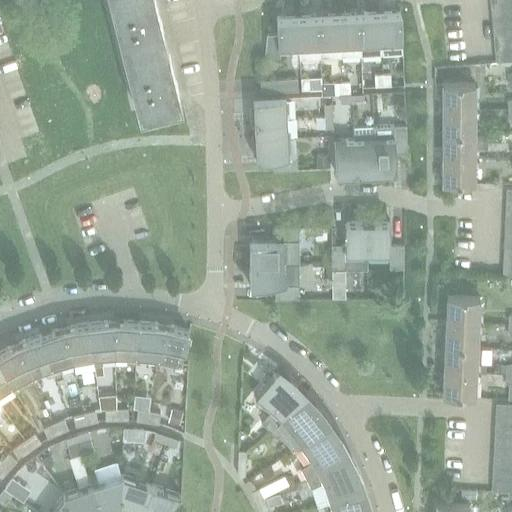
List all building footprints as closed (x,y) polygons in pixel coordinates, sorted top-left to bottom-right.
[(123,31),(118,32),(122,48),(165,37),(165,36),(161,38),(158,27),(163,26),(155,0),(110,0),(111,2),(115,1),(118,10),(113,12),(116,22),(120,21),(123,31)] [(511,4),(491,6),(492,17),(511,14),(511,4)] [(379,11),(381,53),(402,52),(400,10),(379,11)] [(361,54),(381,53),(379,11),(359,12),(361,54)] [(340,55),(361,54),(359,12),(339,13),(340,55)] [(320,56),(340,55),(339,13),(318,14),(320,56)] [(300,57),(320,56),(318,14),(298,15),(299,47),(300,57)] [(511,14),(492,17),(493,27),(511,25),(511,14)] [(280,47),(299,47),(298,15),(277,16),(278,32),(267,32),(265,55),(280,55),(280,47)] [(511,25),(493,27),(494,38),(511,36),(511,25)] [(511,36),(494,38),(495,48),(511,46),(511,36)] [(138,93),(134,94),(138,111),(181,100),(181,98),(176,99),(174,89),(178,88),(168,48),(164,49),(161,39),(165,37),(122,48),(126,64),(131,62),(133,72),(129,73),(132,84),(136,83),(138,93)] [(511,46),(495,48),(496,60),(511,58),(511,46)] [(382,73),(383,85),(391,84),(390,72),(382,73)] [(375,85),(383,85),(382,73),(374,73),(375,85)] [(261,91),(298,89),(297,76),(260,78),(261,91)] [(301,88),(310,88),(309,76),(301,76),(301,88)] [(342,81),(342,93),(351,92),(350,80),(342,81)] [(334,93),(342,93),(342,81),(334,81),(334,93)] [(442,107),(475,107),(475,82),(442,82),(442,107)] [(352,100),(352,92),(340,93),(340,101),(352,100)] [(364,92),(352,92),(352,100),(364,100),(364,92)] [(254,118),(287,116),(286,96),(253,97),(254,118)] [(324,114),(332,114),(332,102),(324,102),(324,114)] [(475,107),(442,107),(442,132),(475,132),(475,107)] [(333,126),(332,114),(324,114),(325,126),(333,126)] [(255,138),(288,136),(287,116),(254,118),(255,138)] [(376,169),(396,168),(395,151),(407,151),(406,127),(374,128),(376,169)] [(356,170),(359,170),(376,169),(374,128),(354,129),(354,137),(356,170)] [(475,132),(442,132),(442,156),(475,156),(475,132)] [(288,136),(255,138),(256,158),(273,157),(273,169),(297,168),(297,156),(289,156),(288,136)] [(335,171),(356,170),(354,137),(334,138),(335,171)] [(475,156),(442,156),(442,181),(475,182),(475,156)] [(346,253),(367,252),(367,218),(345,218),(345,243),(331,243),(331,267),(346,267),(346,253)] [(367,218),(367,252),(389,252),(389,267),(403,267),(403,243),(389,243),(389,218),(367,218)] [(249,262),(284,262),(299,261),(299,225),(274,225),(274,240),(249,240),(249,262)] [(511,240),(504,241),(503,251),(511,251),(511,240)] [(511,251),(503,251),(503,262),(511,262),(511,251)] [(299,297),(299,283),(299,261),(284,262),(249,262),(249,284),(275,283),(275,298),(299,297)] [(511,262),(503,262),(502,273),(511,273),(511,262)] [(447,294),(446,319),(478,321),(479,296),(447,294)] [(101,355),(115,354),(114,319),(104,320),(89,322),(93,356),(94,364),(103,363),(101,355)] [(136,363),(136,354),(139,320),(123,319),(114,319),(115,354),(128,354),(127,362),(136,363)] [(446,319),(445,344),(477,345),(478,321),(446,319)] [(158,357),(163,323),(154,321),(139,320),(136,354),(158,357)] [(72,359),(93,356),(89,322),(74,324),(64,326),(72,359)] [(163,323),(158,357),(179,362),(188,329),(173,325),(163,323)] [(59,363),(72,359),(64,326),(54,328),(40,333),(54,374),(61,371),(59,363)] [(46,376),(54,374),(40,333),(26,338),(17,342),(31,373),(44,368),(46,376)] [(0,362),(12,383),(31,373),(17,342),(8,346),(0,350),(0,362)] [(445,344),(444,368),(476,370),(477,345),(445,344)] [(0,391),(12,383),(0,362),(0,391)] [(444,368),(442,394),(475,395),(476,370),(444,368)] [(269,428),(301,396),(293,387),(297,383),(290,376),(285,380),(273,371),(255,395),(272,408),(261,420),(269,428)] [(292,448),(300,442),(325,425),(317,413),(322,409),(315,401),(310,405),(301,396),(269,428),(276,436),(280,433),(292,448)] [(511,402),(496,402),(495,413),(511,413),(511,402)] [(105,418),(117,418),(116,406),(105,407),(105,418)] [(116,406),(117,418),(128,417),(128,406),(116,406)] [(147,420),(149,408),(138,407),(136,418),(147,420)] [(84,410),(87,422),(98,419),(95,408),(84,410)] [(149,408),(147,420),(158,422),(160,410),(149,408)] [(75,424),(87,422),(84,410),(73,413),(75,424)] [(511,413),(495,413),(495,424),(511,424),(511,413)] [(53,421),(58,432),(68,427),(64,416),(53,421)] [(48,436),(58,432),(53,421),(43,426),(48,436)] [(511,424),(495,424),(494,434),(511,435),(511,424)] [(306,476),(344,457),(338,445),(344,442),(339,433),(333,437),(325,425),(300,442),(312,459),(301,466),(306,476)] [(77,433),(79,441),(90,437),(88,429),(77,433)] [(165,441),(167,433),(156,430),(153,437),(165,441)] [(25,437),(32,447),(41,440),(34,431),(25,437)] [(82,448),(79,441),(77,433),(65,437),(70,452),(82,448)] [(167,433),(165,441),(176,445),(179,437),(167,433)] [(511,435),(494,434),(494,445),(511,445),(511,435)] [(23,453),(32,447),(25,437),(16,444),(23,453)] [(511,445),(494,445),(493,456),(511,456),(511,445)] [(238,460),(246,461),(246,449),(238,448),(238,460)] [(1,459),(9,467),(17,459),(8,451),(1,459)] [(102,511),(93,482),(83,452),(71,455),(81,486),(64,491),(63,490),(63,491),(78,511),(102,511)] [(511,456),(493,456),(493,466),(511,467),(511,456)] [(330,500),(358,491),(354,477),(360,474),(356,465),(350,468),(344,457),(306,476),(311,486),(323,481),(330,500)] [(0,473),(2,475),(9,467),(1,459),(0,459),(0,473)] [(245,473),(246,461),(238,460),(237,472),(241,476),(245,473)] [(511,467),(493,466),(492,477),(511,477),(511,467)] [(104,511),(112,510),(121,509),(122,472),(121,472),(121,473),(93,482),(102,511),(104,511)] [(137,511),(140,511),(151,483),(122,473),(122,472),(121,509),(131,510),(137,511)] [(10,491),(17,482),(10,477),(4,487),(10,491)] [(511,477),(492,477),(491,488),(511,489),(511,477)] [(151,483),(140,511),(165,511),(181,492),(180,491),(179,492),(151,483)] [(257,500),(264,497),(259,486),(252,489),(257,500)] [(78,511),(63,491),(62,491),(63,492),(49,511),(78,511)] [(363,505),(358,491),(330,500),(333,511),(371,511),(369,503),(363,505)] [(264,497),(257,500),(262,511),(269,507),(264,497)] [(437,502),(436,511),(468,511),(469,503),(437,502)]
